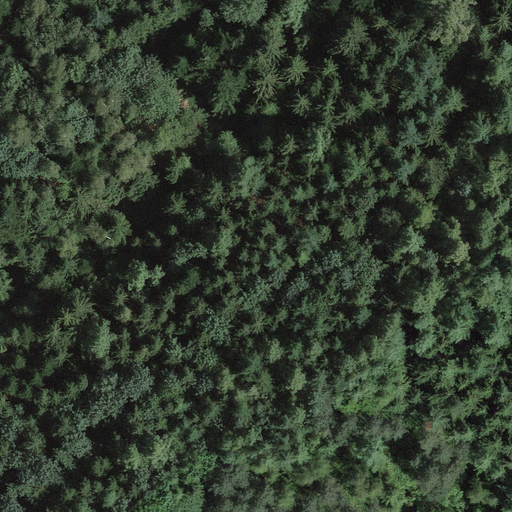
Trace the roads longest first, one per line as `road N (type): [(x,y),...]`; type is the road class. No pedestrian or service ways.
road 1 (track): [(511,84),(352,243),(133,407),(33,511)]
road 2 (track): [(0,110),(160,0)]
road 3 (track): [(352,243),(401,358)]
